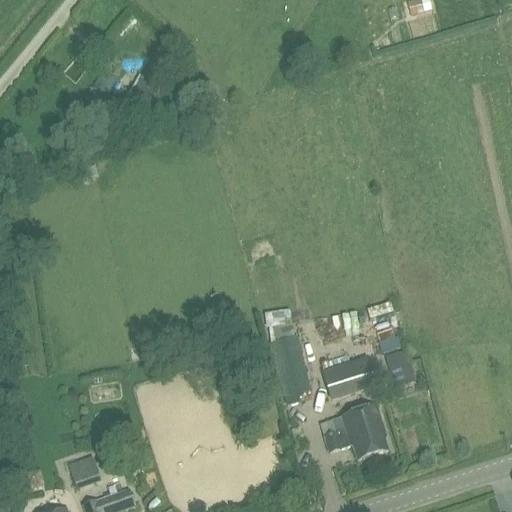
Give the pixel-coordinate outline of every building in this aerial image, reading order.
[(153,61),(137,82),(119,107),(137,118),(172,76),(153,61)] [(353,343),(333,347),(335,357),(355,353),(353,343)] [(405,354),(385,359),(393,388),(413,382),(405,354)] [(367,360),(361,362),(321,376),(331,403),(342,399),(343,401),(369,391),(376,389),(367,360)] [(301,368),(277,374),(284,401),(297,398),(297,396),(308,393),(305,380),(304,380),(301,368)] [(333,432),(334,435),(322,439),(328,456),(352,448),(356,463),(387,453),(383,440),(386,440),(376,408),(340,420),(343,429),(333,432)] [(72,477),(77,494),(100,486),(93,461),(69,468),(72,477)] [(97,502),(81,507),(82,511),(130,511),(135,510),(129,491),(97,502)]
